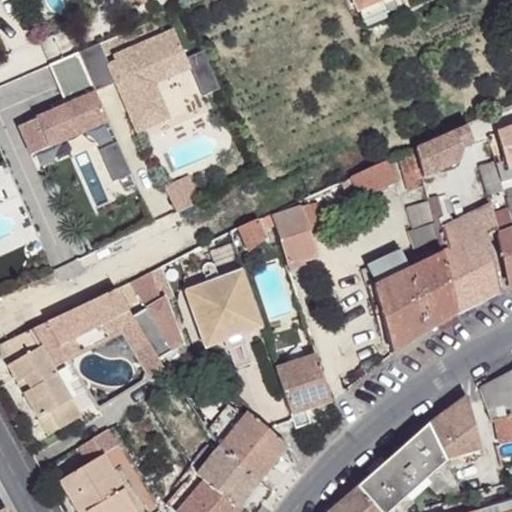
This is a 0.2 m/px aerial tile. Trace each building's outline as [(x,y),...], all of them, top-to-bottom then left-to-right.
[(354,0),(359,11),(383,0),(354,0)] [(100,42),(77,51),(95,93),(116,84),(120,82),(122,87),(118,88),(136,134),(169,120),(154,86),(159,71),(186,60),(173,30),(113,56),(115,60),(108,63),(100,42)] [(108,122),(95,93),(77,51),(48,64),(63,100),(51,105),(54,111),(19,127),(31,156),(108,122)] [(186,60),(159,71),(154,86),(191,70),(186,60)] [(215,80),(209,66),(196,72),(202,86),(215,80)] [(206,95),(220,89),(215,80),(202,86),(206,95)] [(467,126),(413,149),(420,172),(421,179),(457,163),(461,152),(460,150),(472,144),(467,126)] [(511,126),(496,133),(505,162),(507,169),(508,169),(510,175),(511,174),(511,126)] [(131,175),(117,143),(99,151),(113,183),(119,180),(131,175)] [(37,169),(62,156),(58,147),(33,160),(37,169)] [(420,172),(413,149),(399,154),(408,192),(423,188),(421,179),(420,172)] [(495,165),(494,162),(478,166),(487,196),(504,191),(501,183),(495,165)] [(505,162),(495,165),(501,183),(511,178),(511,174),(510,175),(508,169),(507,169),(505,162)] [(341,183),(345,194),(356,190),(359,197),(361,196),(372,191),(375,190),(385,185),(392,182),(385,163),(349,178),(349,179),(341,183)] [(135,185),(131,175),(119,180),(124,190),(135,185)] [(164,187),(175,212),(199,201),(188,176),(164,187)] [(372,191),(361,196),(363,200),(374,195),(372,191)] [(441,254),(455,313),(500,291),(487,234),(497,230),(492,214),(490,205),(453,223),(449,214),(444,195),(428,202),(433,224),(437,240),(441,254)] [(307,205),(315,228),(324,225),(316,202),(307,205)] [(412,247),(437,240),(433,224),(427,202),(407,207),(413,230),(408,231),(412,247)] [(285,267),(317,257),(309,230),(315,228),(307,205),(269,217),(285,267)] [(508,287),(511,285),(511,223),(508,209),(492,214),(499,232),(496,232),(508,287)] [(257,219),(237,229),(247,252),(265,238),(257,219)] [(392,353),(455,313),(441,254),(407,271),(398,252),(366,268),(372,287),(392,353)] [(372,287),(366,268),(361,269),(367,288),(372,287)] [(185,292),(205,349),(261,328),(243,271),(185,292)] [(181,345),(165,297),(160,300),(150,273),(129,283),(145,309),(132,317),(158,360),(181,345)] [(45,323),(59,347),(103,326),(113,321),(129,313),(115,290),(45,323)] [(158,360),(132,317),(129,313),(113,321),(147,378),(163,368),(158,360)] [(58,431),(81,418),(45,354),(59,347),(45,323),(0,345),(0,354),(18,384),(25,380),(31,390),(23,394),(40,420),(49,414),(58,431)] [(59,347),(68,363),(110,341),(103,326),(59,347)] [(81,418),(96,409),(68,363),(59,347),(45,354),(81,418)] [(316,355),(275,369),(295,429),(310,424),(305,410),(330,402),(316,355)] [(511,370),(479,387),(492,421),(494,421),(511,417),(511,370)] [(466,396),(439,415),(427,425),(444,460),(475,452),(471,436),(476,432),(466,396)] [(258,483),(287,447),(246,412),(242,417),(227,404),(206,431),(217,448),(218,448),(258,483)] [(49,436),(58,431),(49,414),(40,420),(49,436)] [(511,417),(494,421),(498,444),(511,441),(511,417)] [(444,460),(427,425),(355,488),(376,511),(401,511),(412,503),(407,495),(424,480),(436,495),(441,491),(448,500),(462,495),(444,460)] [(481,450),(476,432),(471,436),(475,452),(481,450)] [(159,511),(119,446),(59,480),(77,511),(159,511)] [(218,448),(195,476),(203,481),(238,508),(258,483),(218,448)] [(172,465),(166,456),(160,460),(166,469),(172,465)] [(165,506),(172,511),(176,511),(203,481),(195,476),(193,474),(165,506)] [(203,481),(176,511),(239,511),(241,511),(238,508),(203,481)] [(326,511),(376,511),(355,488),(326,511)] [(511,511),(511,502),(495,507),(496,511),(511,511)]
